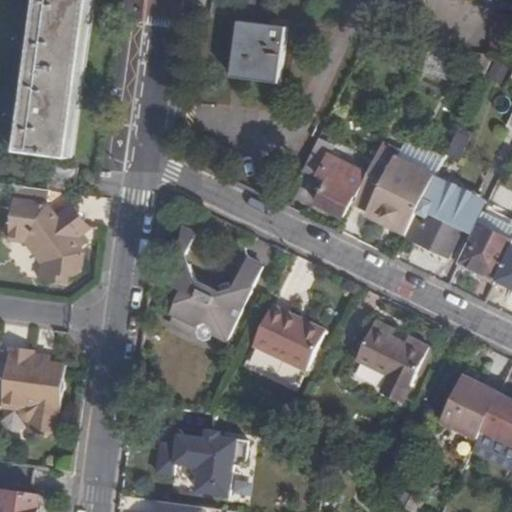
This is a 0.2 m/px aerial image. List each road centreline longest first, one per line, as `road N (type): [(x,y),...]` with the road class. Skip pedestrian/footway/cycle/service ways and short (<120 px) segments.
road 1 (residential): [(144,161),(511,338)]
road 2 (residential): [(122,322),(96,511)]
road 3 (residential): [(144,161),(122,322)]
road 4 (residential): [(165,0),(144,161)]
road 5 (residential): [(0,305),(122,322)]
